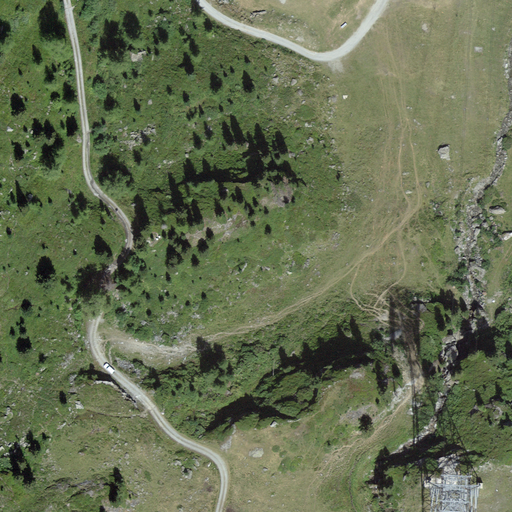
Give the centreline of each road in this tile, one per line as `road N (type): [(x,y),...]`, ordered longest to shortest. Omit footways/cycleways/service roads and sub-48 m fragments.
road 1 (track): [(218,511),(219,462),(172,433),(93,343),(130,236),(86,171),(66,0)]
road 2 (track): [(199,0),(220,18),(320,57),(349,46),(382,0)]
